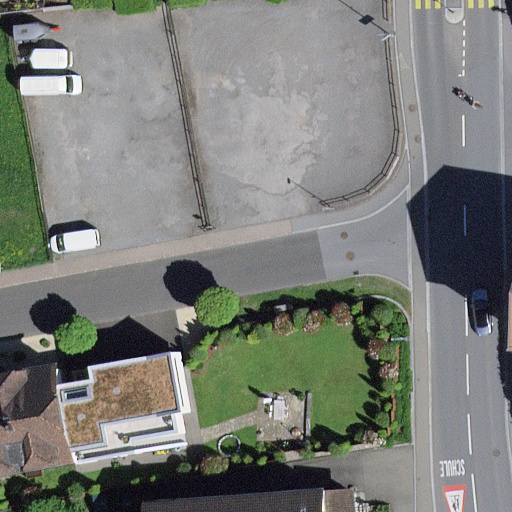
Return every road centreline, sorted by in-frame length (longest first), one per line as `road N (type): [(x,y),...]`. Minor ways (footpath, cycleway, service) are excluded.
road 1 (residential): [(0,303),(465,225)]
road 2 (primary): [(465,225),(477,511)]
road 3 (primary): [(455,0),(463,150)]
